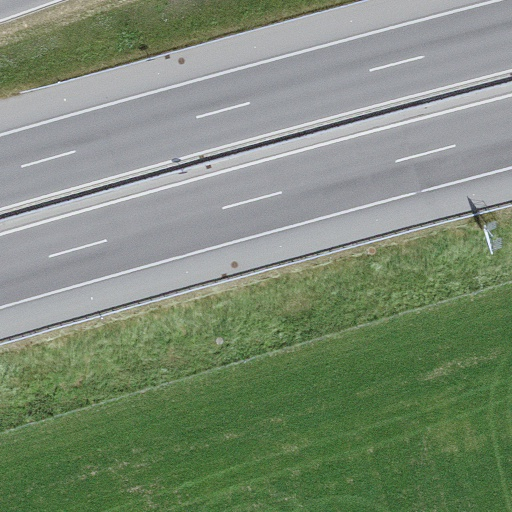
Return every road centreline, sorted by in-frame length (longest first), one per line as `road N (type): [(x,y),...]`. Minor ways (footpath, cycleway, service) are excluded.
road 1 (motorway): [(511,30),(0,171)]
road 2 (motorway): [(0,269),(511,131)]
